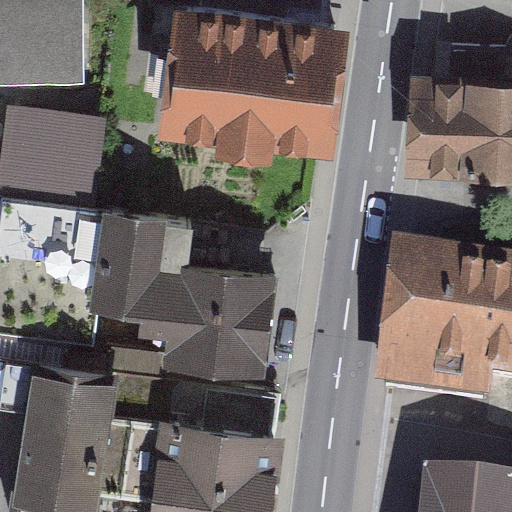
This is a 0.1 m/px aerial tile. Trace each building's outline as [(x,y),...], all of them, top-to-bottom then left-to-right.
[(0,0),(0,87),(82,89),(85,0),(0,0)] [(172,2),(156,117),(320,141),(336,26),(323,20),(228,8),(172,2)] [(511,81),(426,77),(421,171),(511,175),(511,81)] [(102,206),(106,117),(7,112),(2,201),(102,206)] [(207,214),(114,202),(100,309),(148,315),(143,358),(267,374),(280,274),(200,264),(207,214)] [(511,287),(400,271),(381,404),(496,421),(498,401),(511,402),(511,287)] [(267,511),(281,406),(33,375),(15,511),(267,511)] [(511,511),(511,492),(429,485),(426,511),(511,511)]
